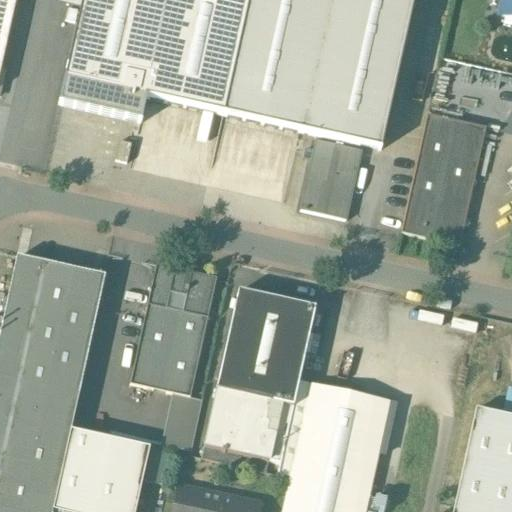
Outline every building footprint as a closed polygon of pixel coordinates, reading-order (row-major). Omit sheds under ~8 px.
[(0,0),(0,71),(15,0),(0,0)] [(83,0),(61,99),(141,117),(145,98),(220,116),(247,0),(83,0)] [(413,0),(247,0),(220,116),(380,153),(413,0)] [(511,0),(503,0),(500,17),(511,19),(511,0)] [(77,13),(68,11),(65,23),(74,25),(77,13)] [(485,131),(426,118),(400,236),(459,249),(485,131)] [(360,154),(315,143),(299,214),(345,224),(360,154)] [(0,511),(52,511),(70,433),(104,279),(16,260),(0,333),(0,511)] [(216,281),(155,268),(129,387),(189,401),(216,281)] [(314,311),(238,294),(216,392),(281,406),(268,464),(280,467),(314,311)] [(364,511),(389,404),(310,387),(281,511),(364,511)] [(216,392),(203,450),(241,458),(268,464),(281,406),(216,392)] [(511,419),(475,412),(452,511),(511,511),(511,510),(511,419)] [(135,511),(149,451),(70,433),(52,511),(135,511)] [(241,458),(203,450),(201,462),(238,470),(241,458)] [(257,511),(259,507),(178,489),(172,511),(257,511)]
